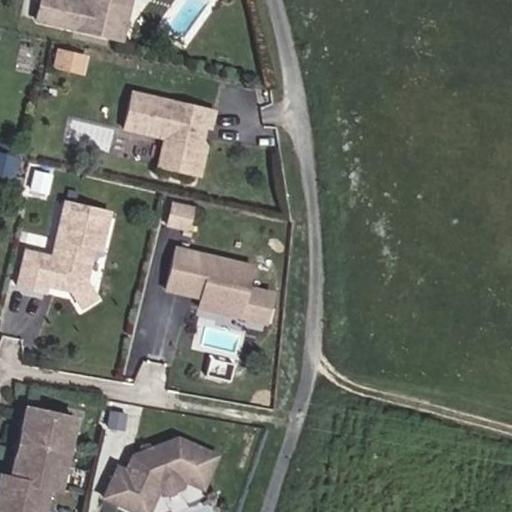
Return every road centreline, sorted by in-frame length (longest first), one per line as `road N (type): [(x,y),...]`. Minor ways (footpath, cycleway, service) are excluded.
road 1 (residential): [(295,422),(310,357),(316,252),(302,125),(274,0)]
road 2 (residential): [(0,374),(295,422)]
